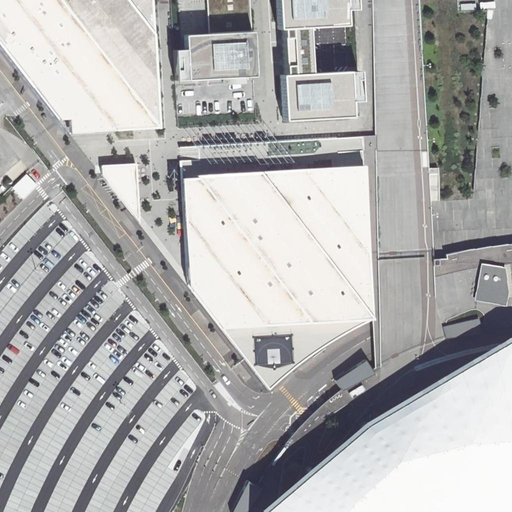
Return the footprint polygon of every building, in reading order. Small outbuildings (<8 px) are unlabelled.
[(0,0),(0,44),(58,119),(113,116),(123,129),(157,128),(150,0),(0,0)] [(222,78),(253,76),(248,0),(205,0),(208,33),(208,34),(220,33),(222,78)] [(511,511),(511,243),(480,247),(445,254),(445,258),(439,259),(433,259),(433,254),(428,170),(428,167),(418,0),(371,0),(375,135),(367,136),(361,136),(361,138),(362,147),(368,259),(370,286),(375,367),(371,369),(365,360),(334,380),(341,389),(331,399),(323,405),(307,418),(301,426),(289,441),(287,443),(257,485),(247,480),(230,511),(511,511)] [(343,0),(275,0),(276,28),(282,28),(284,74),(279,74),(282,121),(351,116),(348,71),(310,73),(307,28),(346,26),(343,0)] [(222,78),(220,33),(208,34),(208,33),(188,34),(183,34),(183,48),(173,49),(175,80),(191,79),(222,78)] [(361,138),(179,147),(180,155),(184,249),(186,284),(218,325),(267,389),(293,367),(330,340),(372,319),(370,286),(368,259),(362,147),(361,138)] [(138,222),(135,163),(100,165),(100,174),(138,222)] [(35,184),(26,175),(12,188),(22,198),(35,184)] [(90,276),(102,269),(99,264),(87,271),(90,276)]
